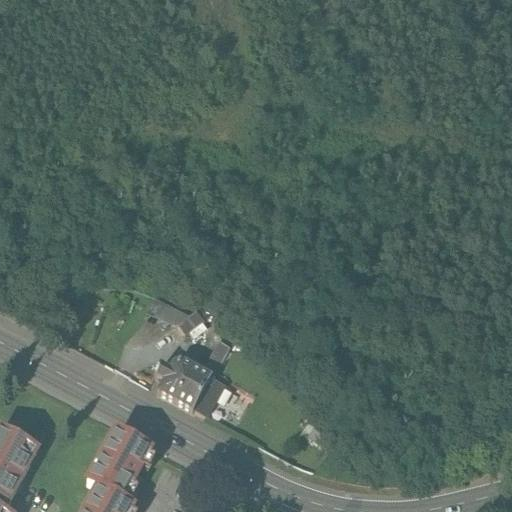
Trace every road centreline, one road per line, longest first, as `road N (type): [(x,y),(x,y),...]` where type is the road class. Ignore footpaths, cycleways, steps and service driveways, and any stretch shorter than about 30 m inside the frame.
road 1 (secondary): [(0,338),(323,504)]
road 2 (secondary): [(323,504),(418,507),(511,487)]
